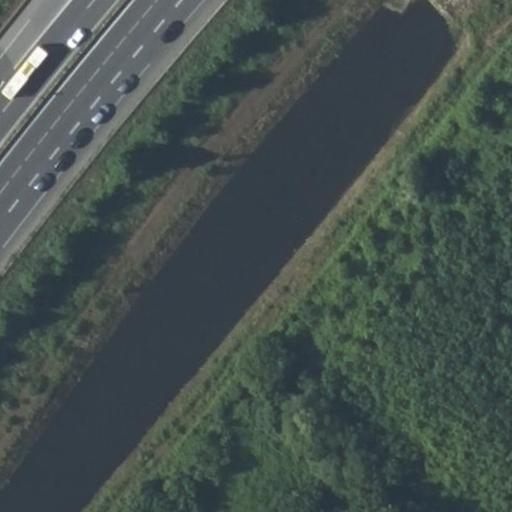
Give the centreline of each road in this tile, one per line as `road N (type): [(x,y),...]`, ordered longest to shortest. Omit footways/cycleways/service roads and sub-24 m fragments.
road 1 (trunk): [(0,193),(157,0)]
road 2 (trunk): [(93,0),(0,110)]
